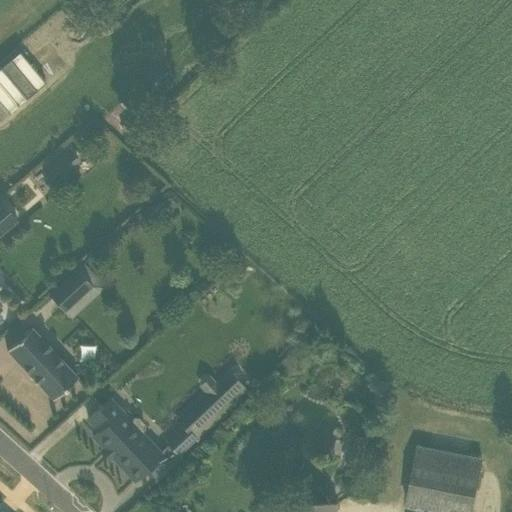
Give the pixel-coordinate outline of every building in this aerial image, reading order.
[(19,51),(0,67),(0,119),(45,82),(19,51)] [(57,178),(80,162),(71,148),(47,164),(57,178)] [(0,233),(17,219),(0,199),(0,233)] [(91,285),(76,269),(50,293),(65,310),(91,285)] [(53,398),(77,376),(31,326),(7,349),(53,398)] [(388,386),(377,376),(369,385),(380,395),(388,386)] [(130,420),(121,410),(114,416),(103,404),(88,418),(99,430),(93,435),(134,480),(162,454),(141,432),(144,429),(144,424),(138,417),(134,417),(130,420)] [(167,441),(178,453),(195,437),(184,425),(167,441)] [(350,431),(343,456),(359,460),(366,435),(350,431)] [(473,511),(484,457),(417,444),(405,506),(414,507),(413,511),(473,511)] [(335,511),(336,504),(332,504),(308,502),(295,501),(294,511),(335,511)]
